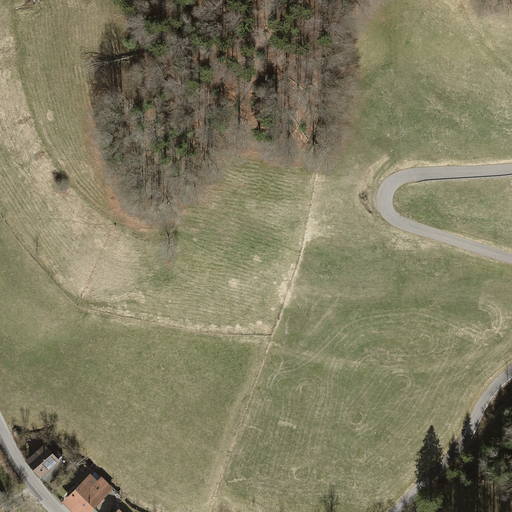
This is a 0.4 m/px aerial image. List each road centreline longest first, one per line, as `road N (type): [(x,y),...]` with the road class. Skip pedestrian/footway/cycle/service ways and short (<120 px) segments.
road 1 (residential): [(511,166),(398,178),(381,199),(397,223),(511,259)]
road 2 (residential): [(511,371),(445,464),(393,511)]
